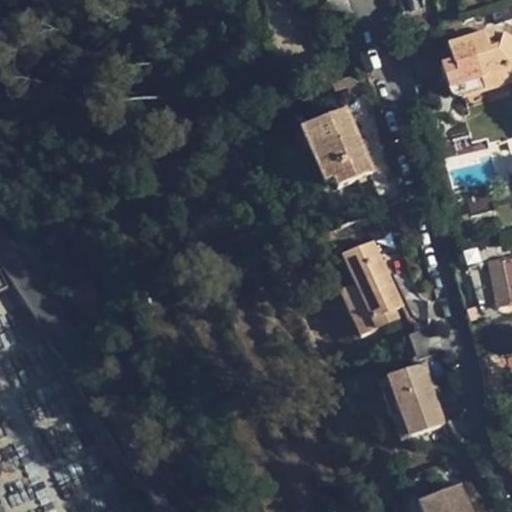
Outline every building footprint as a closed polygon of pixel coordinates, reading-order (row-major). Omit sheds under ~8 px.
[(511,32),(508,21),(448,39),(454,56),(441,60),(453,100),(511,82),(511,32)] [(416,86),(443,78),(440,68),(437,57),(410,65),(416,86)] [(371,78),(349,86),(353,96),(375,89),(371,78)] [(373,174),(345,109),(329,116),(301,129),(326,186),(334,182),(338,190),(370,176),(373,174)] [(227,172),(219,150),(207,155),(215,177),(227,172)] [(256,180),(250,168),(246,170),(252,182),(256,180)] [(262,189),(257,192),(266,209),(271,206),(262,189)] [(240,201),(229,204),(237,229),(248,226),(240,201)] [(374,243),(342,257),(355,286),(340,293),(361,339),(399,321),(394,311),(403,308),(374,243)] [(255,270),(262,267),(255,247),(248,250),(255,270)] [(511,258),(500,261),(509,308),(511,307),(511,258)] [(498,310),(509,308),(500,261),(489,263),(498,310)] [(0,291),(8,287),(0,269),(0,291)] [(95,282),(72,295),(91,328),(110,316),(95,282)] [(444,353),(437,324),(428,328),(410,336),(419,362),(444,353)] [(495,355),(479,361),(482,372),(483,383),(501,379),(495,355)] [(426,364),(379,380),(399,442),(437,429),(439,427),(440,425),(429,389),(433,388),(426,364)] [(486,407),(489,418),(509,412),(501,379),(483,383),(486,407)] [(470,511),(460,487),(418,504),(421,511),(470,511)]
